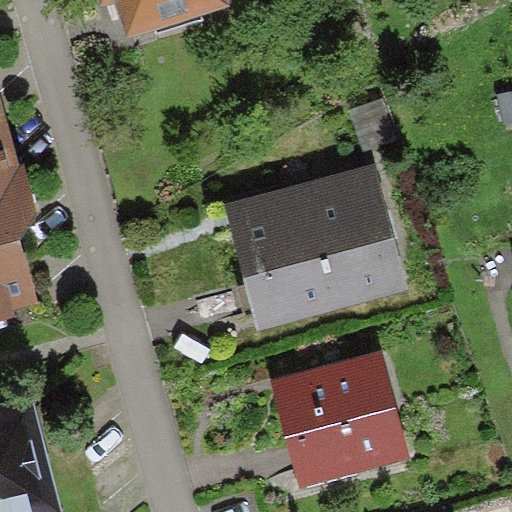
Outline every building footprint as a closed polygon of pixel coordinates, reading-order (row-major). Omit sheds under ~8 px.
[(161,0),(122,0),(126,11),(161,0)] [(511,88),(488,92),(492,125),(511,122),(511,88)] [(511,153),(501,155),(504,169),(511,167),(511,153)] [(369,155),(225,190),(252,301),(396,266),(369,155)] [(0,176),(0,279),(26,273),(1,176),(0,176)] [(381,343),(273,371),(296,459),(404,431),(381,343)] [(18,380),(0,385),(0,504),(48,492),(18,380)]
